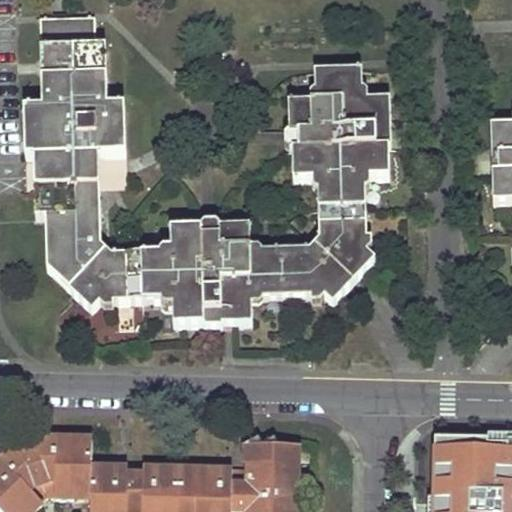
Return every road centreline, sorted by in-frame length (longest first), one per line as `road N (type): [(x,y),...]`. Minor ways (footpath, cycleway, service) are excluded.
road 1 (tertiary): [(0,385),(377,391)]
road 2 (tertiary): [(377,391),(511,395)]
road 3 (residential): [(375,511),(377,391)]
